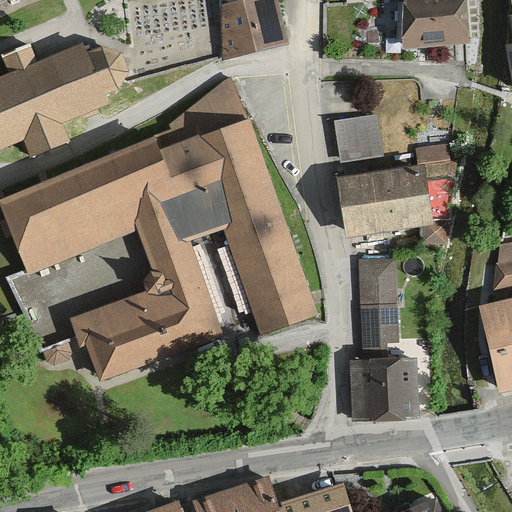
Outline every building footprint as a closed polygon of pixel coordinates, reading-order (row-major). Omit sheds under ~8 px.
[(277,0),(254,0),(219,5),(226,54),(285,46),(277,0)] [(409,0),(412,55),(470,52),(467,0),(409,0)] [(10,81),(0,84),(0,151),(22,144),(28,161),(66,148),(59,129),(110,111),(106,100),(130,92),(116,51),(93,59),(88,47),(40,64),(35,49),(3,60),(10,81)] [(161,130),(1,201),(29,268),(31,274),(137,229),(157,287),(73,321),(80,334),(104,381),(226,336),(193,239),(227,229),(264,334),(323,314),(253,117),(231,76),(161,130)] [(338,119),(346,171),(385,165),(377,113),(338,119)] [(337,180),(348,240),(437,225),(427,165),(337,180)] [(511,238),(497,239),(498,281),(511,280),(511,238)] [(365,355),(399,356),(404,259),(369,258),(365,355)] [(511,295),(471,307),(494,390),(511,384),(511,295)] [(70,337),(46,343),(50,359),(74,353),(70,337)] [(416,365),(359,367),(360,428),(418,426),(416,365)] [(279,511),(269,481),(196,503),(198,511),(279,511)] [(358,511),(349,483),(285,500),(288,511),(358,511)] [(185,511),(182,501),(148,511),(185,511)] [(444,511),(440,502),(418,511),(444,511)]
